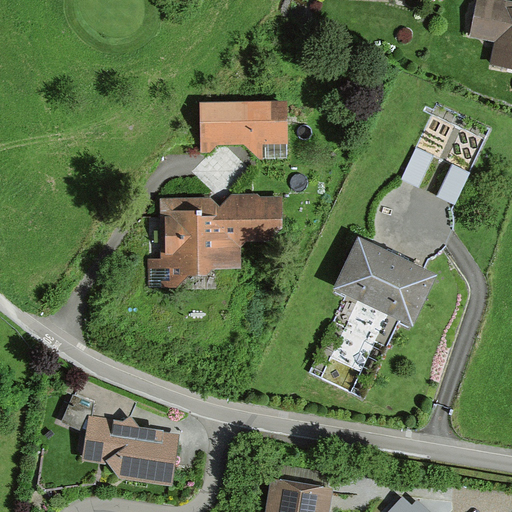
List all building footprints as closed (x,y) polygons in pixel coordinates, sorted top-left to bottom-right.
[(511,5),(484,0),(477,0),(471,36),(493,40),(488,70),(511,74),(511,5)] [(289,156),(287,106),(216,108),(216,121),(197,122),(199,159),(289,156)] [(403,182),(421,190),(436,156),(418,149),(403,182)] [(437,199),(458,208),(473,174),(452,164),(437,199)] [(286,193),(155,201),(159,261),(149,261),(151,291),(176,290),(176,279),(240,275),(238,251),(257,250),(256,239),(289,237),(286,193)] [(433,280),(353,241),(327,292),(347,302),(310,376),(362,402),(398,330),(406,334),(433,280)] [(173,481),(180,431),(164,428),(164,424),(140,420),(131,410),(123,415),(114,414),(113,417),(89,413),(83,458),(109,461),(118,473),(173,481)] [(329,511),(334,483),(271,472),(264,511),(329,511)]
